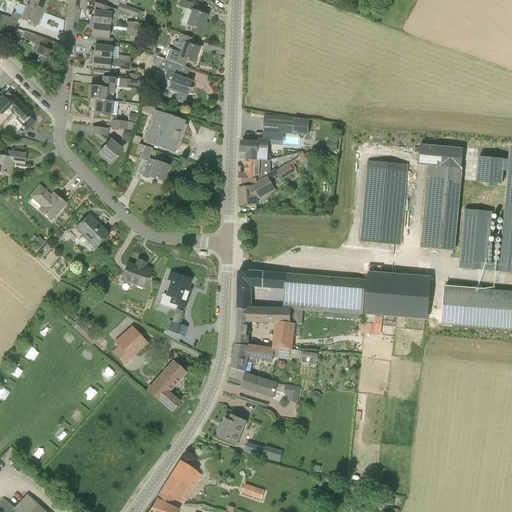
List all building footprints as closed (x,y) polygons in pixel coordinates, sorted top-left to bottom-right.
[(30,0),(28,6),(42,11),(44,12),(48,0),(30,0)] [(190,10),(192,4),(181,0),(179,0),(177,6),(188,10),(185,18),(189,19),(187,25),(193,27),(191,32),(203,36),(205,29),(202,28),(206,16),(192,11),(190,10)] [(116,26),(116,20),(110,19),(111,9),(96,3),(95,11),(94,11),(92,24),(112,26),(116,26)] [(129,16),(131,9),(125,6),(119,4),(117,11),(119,12),(129,16)] [(12,12),(10,18),(17,21),(18,19),(21,20),(37,26),(42,11),(28,6),(26,5),(22,16),(12,12)] [(143,13),(131,9),(129,16),(136,18),(141,20),(143,13)] [(2,15),(0,21),(0,22),(14,28),(17,21),(10,18),(2,15)] [(112,27),(112,26),(92,24),(91,37),(108,38),(110,26),(112,27)] [(112,27),(112,30),(126,31),(126,35),(135,36),(135,30),(136,30),(137,28),(129,28),(125,27),(125,28),(116,27),(116,26),(112,26),(112,27)] [(40,38),(24,32),(22,39),(37,45),(40,38)] [(191,46),(194,39),(181,34),(178,42),(176,42),(173,50),(171,49),(166,60),(183,66),(185,59),(194,62),(199,48),(191,46)] [(19,42),(9,39),(7,46),(16,49),(19,42)] [(110,60),(111,47),(94,45),(93,58),(110,60)] [(35,54),(39,55),(34,67),(44,71),(52,52),(38,46),(35,54)] [(110,60),(93,58),(91,70),(109,72),(109,67),(119,68),(119,71),(129,72),(130,62),(118,60),(118,61),(110,60)] [(179,65),(166,60),(163,58),(156,67),(165,70),(162,79),(171,82),(168,90),(177,93),(174,100),(183,103),(191,82),(175,76),(179,65)] [(127,80),(106,77),(102,77),(101,87),(90,85),(88,99),(95,99),(112,101),(114,87),(130,89),(130,92),(132,92),(139,93),(139,81),(136,81),(127,79),(127,80)] [(7,92),(0,98),(0,115),(1,116),(9,108),(18,117),(16,120),(20,124),(21,123),(27,129),(34,122),(28,116),(30,114),(7,92)] [(110,117),(112,101),(95,99),(93,116),(110,117)] [(180,132),(184,121),(160,112),(161,109),(162,109),(143,102),(140,111),(142,112),(152,115),(143,142),(173,153),(177,142),(180,143),(181,141),(184,133),(180,132)] [(263,133),(284,134),(294,135),(295,119),(265,117),(263,133)] [(294,134),(308,135),(310,121),(295,119),(294,134)] [(132,123),(112,121),(111,129),(132,131),(132,123)] [(108,129),(102,128),(92,127),(91,134),(94,134),(106,144),(105,146),(104,145),(103,147),(104,147),(98,154),(111,164),(122,151),(107,138),(108,129)] [(123,131),(121,140),(128,142),(131,132),(123,131)] [(283,146),(284,134),(263,133),(263,139),(259,139),(258,142),(242,141),(241,152),(247,152),(246,161),(270,163),(270,160),(267,161),(267,155),(267,154),(268,145),(283,146)] [(131,142),(139,145),(141,138),(133,135),(131,142)] [(338,141),(327,140),(326,150),(337,151),(338,141)] [(464,149),(420,144),(418,164),(428,166),(421,248),(454,252),(464,149)] [(152,149),(144,146),(139,145),(136,149),(142,152),(139,159),(147,162),(141,177),(148,179),(149,177),(163,182),(168,166),(152,160),(154,153),(151,152),(152,149)] [(510,163),(500,162),(500,161),(475,159),(473,184),(498,186),(499,173),(509,174),(501,264),(491,263),(494,232),(496,213),(471,210),(465,269),(490,272),(490,271),(500,272),(500,273),(511,273),(511,147),(510,163)] [(0,155),(0,173),(11,175),(13,163),(24,165),(26,154),(4,151),(3,156),(0,155)] [(298,156),(304,166),(309,163),(313,160),(309,153),(305,155),(303,153),(298,156)] [(270,175),(270,163),(246,161),(245,174),(239,173),(239,185),(253,185),(261,181),(270,175)] [(368,161),(361,241),(400,245),(408,165),(368,161)] [(291,162),(277,171),(283,180),(295,173),(294,172),(296,170),(291,162)] [(256,200),(273,190),(274,189),(268,178),(270,177),(270,175),(261,181),(253,185),(254,185),(254,187),(239,188),(240,206),(256,205),(256,200)] [(51,220),(59,211),(65,204),(54,193),(51,196),(39,186),(29,197),(40,207),(39,209),(51,220)] [(75,228),(95,248),(108,235),(89,215),(75,228)] [(59,228),(54,235),(59,239),(64,233),(59,228)] [(43,244),(37,238),(34,242),(33,243),(40,248),(43,244)] [(133,284),(144,288),(150,271),(144,269),(146,263),(137,260),(135,266),(127,263),(121,280),(133,284)] [(190,279),(175,273),(169,271),(166,280),(172,282),(167,295),(163,294),(159,304),(175,310),(176,306),(184,308),(189,293),(186,291),(190,279)] [(238,300),(237,309),(250,309),(251,286),(285,289),(286,274),(264,272),(249,271),(239,271),(238,300)] [(368,272),(367,281),(365,314),(428,319),(431,277),(368,272)] [(363,316),(366,281),(286,274),(285,289),(283,310),(291,310),(325,313),(359,316),(363,316)] [(511,329),(511,292),(445,287),(442,324),(511,329)] [(283,310),(250,309),(237,309),(237,321),(236,333),(236,342),(247,342),(248,319),(277,322),(273,347),(290,350),(297,350),(298,340),(300,341),(302,326),(291,324),(291,310),(283,310)] [(44,330),(54,330),(53,318),(44,319),(44,330)] [(186,327),(177,323),(174,322),(171,332),(173,333),(171,338),(179,342),(181,336),(183,336),(186,327)] [(361,323),(360,333),(381,335),(382,325),(361,323)] [(125,365),(147,345),(139,336),(119,354),(117,355),(125,365)] [(257,358),(259,346),(259,347),(236,344),(233,359),(231,367),(228,377),(243,381),(245,374),(248,361),(248,356),(257,358)] [(290,350),(273,347),(273,349),(259,346),(257,358),(273,360),(273,358),(289,360),(290,358),(300,360),(299,367),(315,370),(318,354),(299,352),(299,351),(297,351),(297,350),(290,350)] [(106,360),(98,372),(105,377),(113,365),(106,360)] [(174,363),(149,392),(171,412),(179,402),(168,392),(185,373),(174,363)] [(275,391),(284,393),(285,385),(277,384),(277,383),(258,379),(258,378),(245,374),(243,381),(241,387),(273,397),(275,391)] [(290,394),(289,401),(296,402),(299,388),(291,386),(285,385),(284,393),(290,394)] [(236,443),(245,421),(232,416),(229,421),(225,419),(218,435),(236,443)] [(284,451),(248,440),(245,451),(281,462),(284,451)] [(41,449),(49,455),(55,448),(47,442),(41,449)] [(179,462),(161,491),(178,502),(183,504),(201,475),(179,462)] [(248,462),(246,469),(256,472),(257,464),(248,462)] [(261,499),(266,486),(247,479),(242,493),(261,499)] [(380,496),(378,501),(393,505),(394,500),(380,496)] [(40,511),(24,497),(14,508),(3,498),(0,501),(0,511),(40,511)] [(157,499),(148,511),(177,511),(178,511),(175,510),(170,507),(157,499)]
